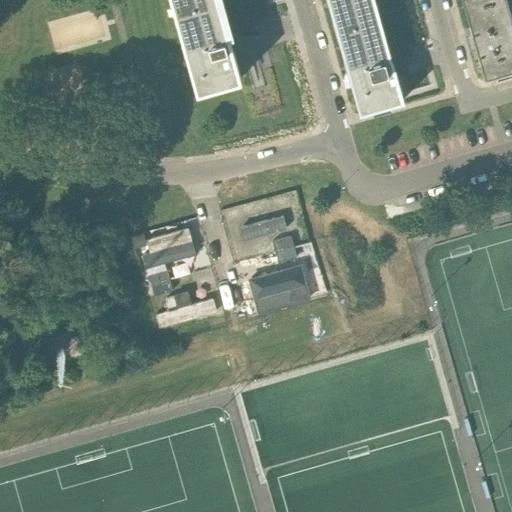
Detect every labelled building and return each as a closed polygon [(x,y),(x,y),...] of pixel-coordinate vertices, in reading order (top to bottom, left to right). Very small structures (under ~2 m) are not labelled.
[(232,35),(221,38),(210,0),(171,0),(196,89),(239,77),(234,56),(237,55),(232,35)] [(327,0),(359,111),(402,99),(390,55),(383,57),(367,0),(327,0)] [(494,0),(462,0),(465,8),(494,0)] [(511,20),(506,0),(494,0),(465,8),(484,76),(511,68),(511,20)] [(247,237),(290,229),(288,214),(244,222),(247,237)] [(135,248),(147,245),(143,234),(132,237),(135,248)] [(272,241),(275,252),(294,246),(291,236),(272,241)] [(294,246),(275,252),(278,262),(297,257),(294,246)] [(170,280),(167,270),(148,275),(151,285),(170,280)] [(151,285),(154,295),(173,290),(170,280),(151,285)] [(184,292),(157,300),(160,310),(147,314),(152,331),(213,313),(208,297),(187,303),(184,292)] [(70,357),(81,354),(75,335),(64,338),(70,357)] [(335,429),(324,433),(333,460),(343,457),(335,429)]
